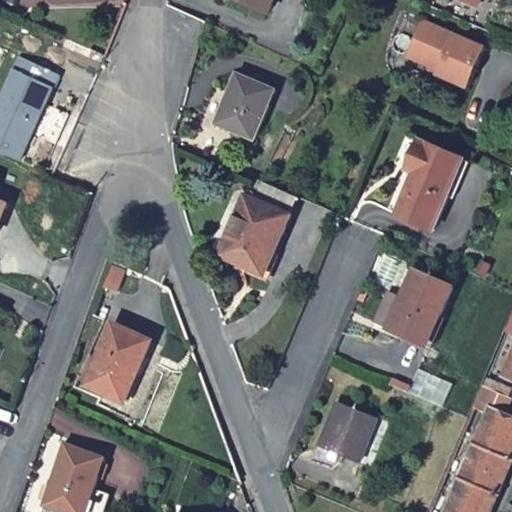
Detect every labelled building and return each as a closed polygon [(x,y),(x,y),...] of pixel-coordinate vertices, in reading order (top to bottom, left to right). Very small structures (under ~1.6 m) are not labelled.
[(228,0),(266,15),(272,0),(228,0)] [(487,50),(424,23),(409,59),(440,72),(439,77),(471,90),(487,50)] [(0,110),(29,122),(40,127),(46,113),(67,63),(28,47),(0,110)] [(216,126),(254,142),(275,94),(237,78),(216,126)] [(40,127),(0,110),(0,135),(31,149),(40,127)] [(395,215),(433,231),(462,159),(418,140),(406,169),(413,173),(395,215)] [(221,260),(268,278),(292,218),(298,200),(256,184),(250,201),(245,200),(221,260)] [(17,193),(0,185),(0,219),(6,222),(17,193)] [(376,322),(427,346),(452,287),(415,271),(404,297),(390,291),(376,322)] [(91,379),(129,397),(156,340),(120,322),(91,379)] [(490,406),(448,506),(463,511),(490,511),(511,461),(511,410),(506,408),(511,393),(511,392),(483,380),(475,400),(490,406)] [(321,442),(362,458),(379,414),(338,397),(321,442)] [(48,499),(86,511),(88,511),(99,484),(111,453),(71,438),(48,499)] [(106,511),(115,490),(99,484),(88,511),(106,511)]
